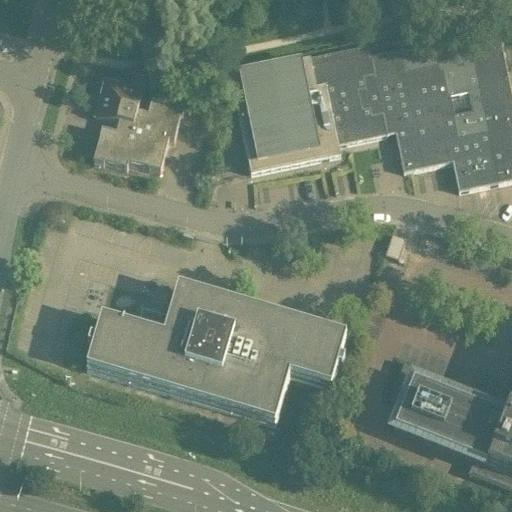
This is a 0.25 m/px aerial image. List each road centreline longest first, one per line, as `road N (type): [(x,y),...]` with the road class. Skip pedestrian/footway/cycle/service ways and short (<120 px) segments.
road 1 (residential): [(511,241),(388,208),(249,227),(214,224),(14,170)]
road 2 (primary): [(215,511),(0,448)]
